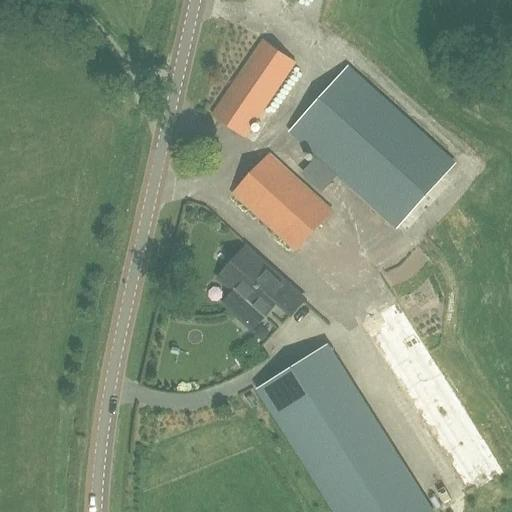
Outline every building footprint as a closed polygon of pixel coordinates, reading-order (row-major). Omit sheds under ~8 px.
[(212,115),(244,137),(295,62),(263,40),(212,115)] [(347,68),(333,85),(290,132),(395,227),(453,164),(347,68)] [(296,250),(332,210),(269,154),(233,194),(296,250)] [(252,328),(277,300),(293,314),(304,301),(246,249),(220,277),(234,290),(223,302),(252,328)] [(432,511),(328,346),(257,390),(334,511),(432,511)]
